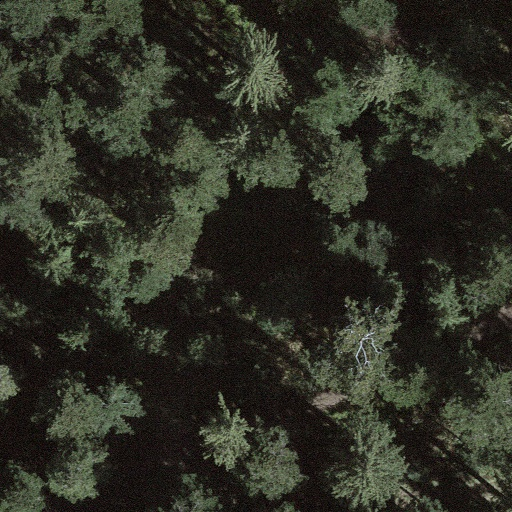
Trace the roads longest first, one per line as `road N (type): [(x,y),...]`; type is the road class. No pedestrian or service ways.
road 1 (track): [(511,290),(181,457),(90,511)]
road 2 (track): [(511,488),(181,457)]
